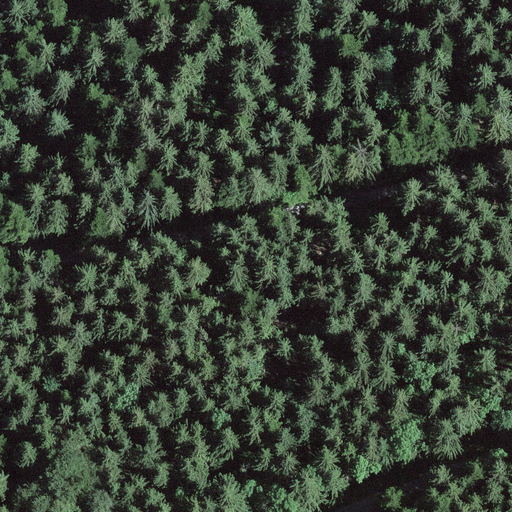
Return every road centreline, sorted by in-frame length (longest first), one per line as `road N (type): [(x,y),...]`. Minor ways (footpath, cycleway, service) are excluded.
road 1 (track): [(0,245),(81,250),(211,230),(511,162)]
road 2 (track): [(511,448),(337,511)]
